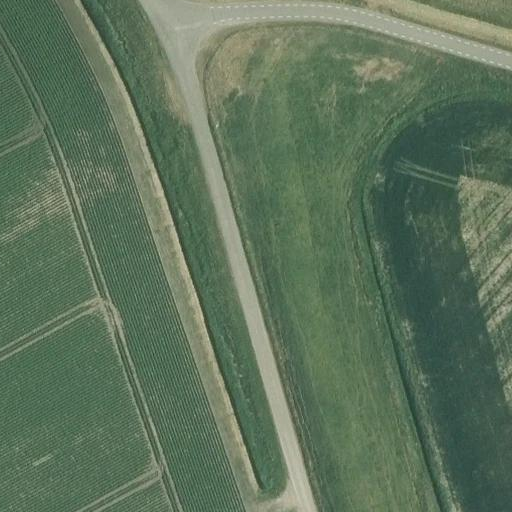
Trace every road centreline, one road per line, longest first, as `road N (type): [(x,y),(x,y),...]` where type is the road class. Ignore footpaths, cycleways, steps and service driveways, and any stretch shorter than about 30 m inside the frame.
road 1 (unclassified): [(314,511),(166,28)]
road 2 (unclassified): [(511,63),(350,15),(198,12),(166,28)]
